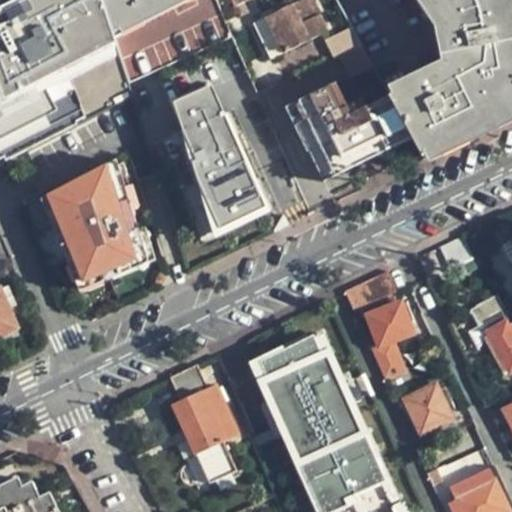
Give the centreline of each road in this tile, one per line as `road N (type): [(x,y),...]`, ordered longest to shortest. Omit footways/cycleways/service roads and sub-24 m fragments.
road 1 (residential): [(511,163),(71,373)]
road 2 (residential): [(424,292),(511,476)]
road 3 (residential): [(71,373),(0,195)]
road 4 (residential): [(143,511),(71,373)]
